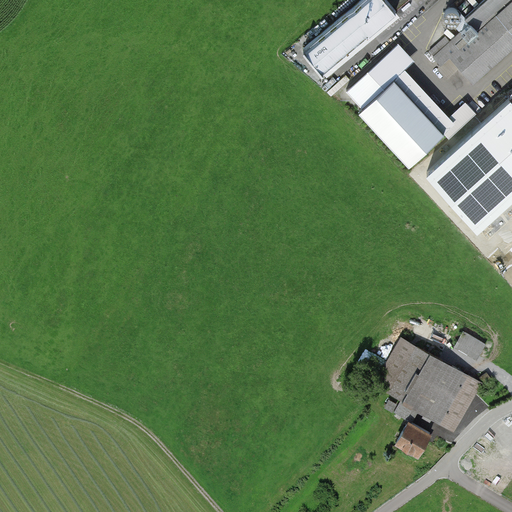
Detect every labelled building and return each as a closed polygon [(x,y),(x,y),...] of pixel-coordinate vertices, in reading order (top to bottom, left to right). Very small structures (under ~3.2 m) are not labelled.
[(363,0),(304,49),(326,75),(413,0),(363,0)] [(511,49),(511,0),(487,0),(438,42),(430,49),(442,62),(450,54),(461,66),(475,82),(511,49)] [(452,24),(456,23),(458,20),(459,16),(458,12),(455,10),(451,9),(447,10),(444,13),(444,17),(445,21),(448,23),(452,24)] [(398,45),(347,92),(364,110),(358,114),(410,170),(445,137),(394,81),(405,71),(414,62),(398,45)] [(461,66),(450,54),(442,62),(438,65),(449,77),(461,66)] [(449,118),(405,71),(394,81),(445,137),(449,140),(476,115),(465,104),(449,118)] [(511,99),(428,174),(479,232),(511,202),(511,93),(509,96),(511,99)] [(463,331),(453,347),(475,360),(485,345),(463,331)] [(481,382),(397,336),(370,386),(453,432),(481,382)] [(407,415),(393,439),(417,452),(431,428),(407,415)]
